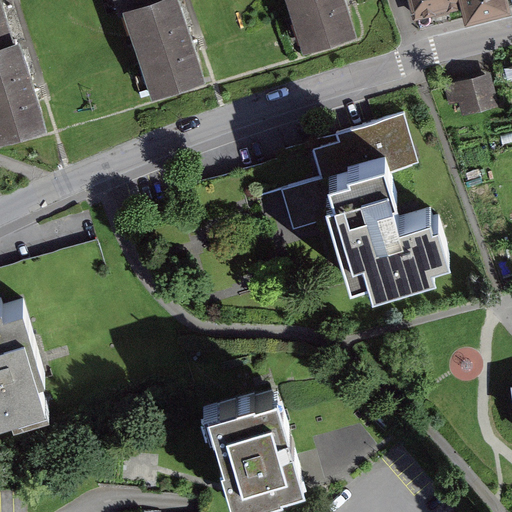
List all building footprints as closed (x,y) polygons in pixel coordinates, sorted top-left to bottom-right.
[(0,0),(0,32),(13,28),(2,0),(0,0)] [(201,72),(174,0),(135,0),(116,7),(147,92),(201,72)] [(348,0),(288,0),(304,47),(358,28),(348,0)] [(445,14),(441,0),(421,0),(426,19),(445,14)] [(441,0),(445,14),(464,8),(461,0),(441,0)] [(507,9),(504,0),(461,0),(464,8),(467,21),(507,9)] [(0,128),(45,112),(13,28),(0,32),(0,128)] [(500,103),(489,70),(449,84),(456,105),(468,101),(472,113),(500,103)] [(420,163),(403,106),(328,130),(332,141),(310,148),(312,155),(184,195),(190,214),(253,194),(267,241),(304,229),(322,286),(336,282),(338,288),(347,285),(349,292),(384,281),(381,272),(396,267),(394,260),(426,250),(414,212),(398,218),(384,174),(420,163)] [(0,273),(0,298),(0,299),(15,294),(20,306),(113,267),(98,232),(0,273)] [(20,306),(15,294),(0,299),(0,418),(47,401),(36,375),(46,371),(20,306)] [(306,478),(278,388),(201,412),(230,502),(306,478)]
